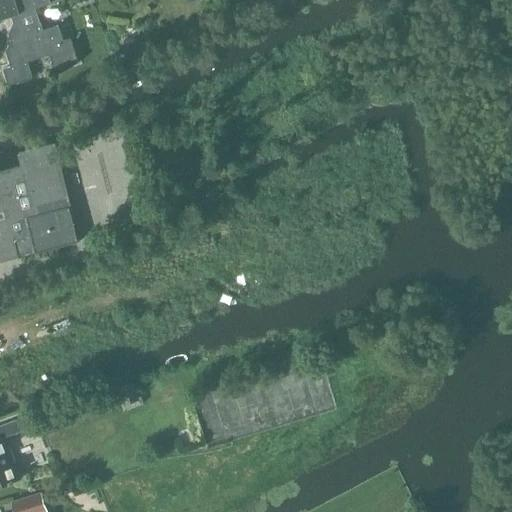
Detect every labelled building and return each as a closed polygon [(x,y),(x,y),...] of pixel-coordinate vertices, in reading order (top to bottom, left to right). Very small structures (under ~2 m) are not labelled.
[(0,0),(0,20),(12,16),(14,23),(9,33),(11,41),(6,51),(11,66),(4,69),(9,85),(32,77),(27,62),(50,55),(55,70),(79,62),(71,38),(63,41),(58,25),(43,30),(40,23),(25,28),(23,20),(28,11),(51,3),(50,0),(0,0)] [(272,0),(253,0),(258,17),(276,12),(272,0)] [(244,3),(209,15),(216,36),(251,24),(244,3)] [(0,261),(27,255),(27,253),(35,251),(36,253),(80,241),(55,142),(18,152),(18,153),(20,153),(23,165),(0,170),(0,261)] [(116,390),(124,413),(144,406),(136,382),(116,390)] [(30,428),(26,416),(0,426),(0,486),(20,478),(5,437),(30,428)] [(42,493),(11,502),(14,511),(45,511),(47,511),(42,493)]
